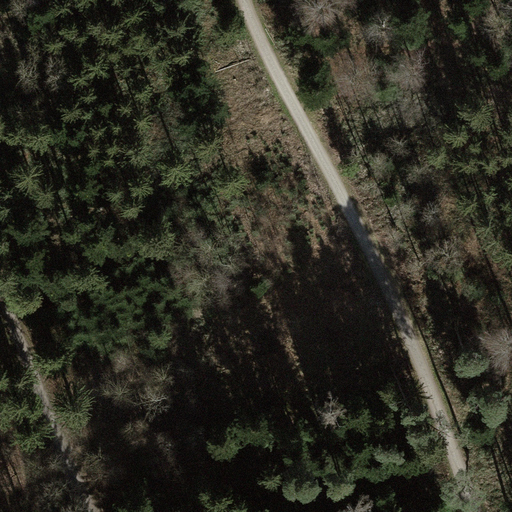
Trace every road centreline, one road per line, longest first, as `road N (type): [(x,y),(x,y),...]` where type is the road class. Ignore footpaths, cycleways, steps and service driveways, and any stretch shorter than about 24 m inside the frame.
road 1 (track): [(476,511),(251,0)]
road 2 (track): [(0,277),(91,511)]
